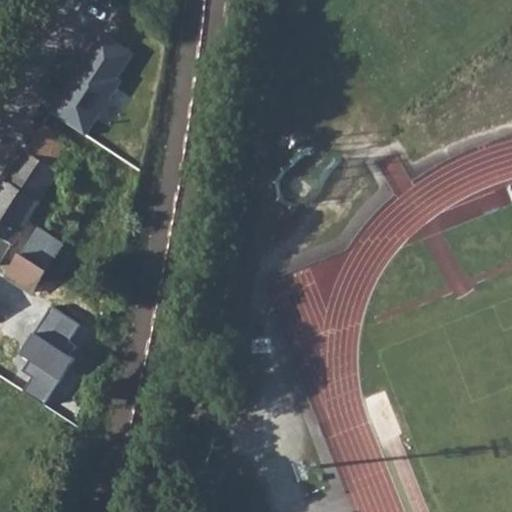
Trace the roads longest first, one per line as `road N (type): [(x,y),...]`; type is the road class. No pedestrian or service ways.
road 1 (unclassified): [(206,0),(166,253),(107,511)]
road 2 (unclassified): [(0,129),(78,0)]
